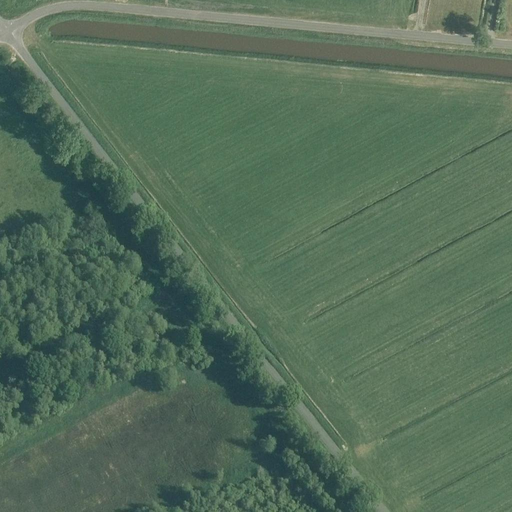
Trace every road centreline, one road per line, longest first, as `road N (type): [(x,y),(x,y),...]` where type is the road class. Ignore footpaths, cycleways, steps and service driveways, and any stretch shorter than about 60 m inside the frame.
road 1 (unclassified): [(383,511),(6,32)]
road 2 (unclassified): [(511,45),(86,5),(51,10),(6,32)]
